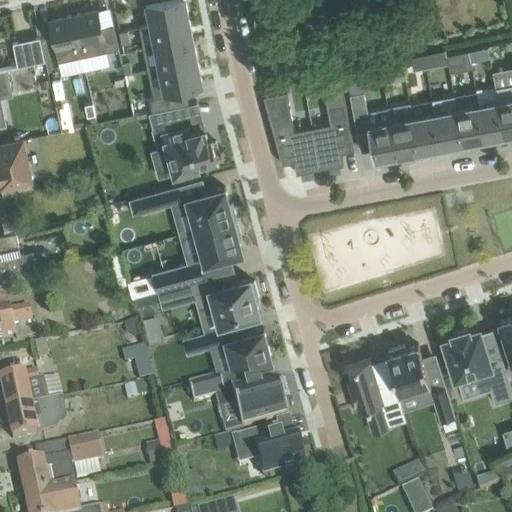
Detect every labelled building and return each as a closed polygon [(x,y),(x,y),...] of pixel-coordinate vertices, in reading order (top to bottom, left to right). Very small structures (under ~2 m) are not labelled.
[(145,0),(146,0),(151,23),(189,15),(185,0),(129,0),(130,3),(145,0)] [(99,8),(74,14),(83,55),(119,47),(114,23),(103,26),(99,8)] [(83,55),(74,14),(50,19),(59,60),(83,55)] [(156,45),(193,37),(189,16),(152,24),(156,45)] [(129,30),(121,32),(123,44),(131,42),(129,30)] [(41,36),(13,41),(18,65),(46,59),(41,36)] [(156,45),(160,66),(198,58),(193,37),(156,45)] [(427,67),(443,64),(440,50),(424,53),(427,67)] [(447,54),(449,62),(451,71),(467,68),(463,51),(447,54)] [(424,53),(411,56),(414,70),(427,67),(424,53)] [(198,58),(160,66),(165,89),(202,82),(198,58)] [(130,61),(123,62),(125,73),(132,71),(130,61)] [(389,82),(406,79),(403,63),(386,67),(389,82)] [(0,95),(12,93),(7,67),(0,68),(0,95)] [(331,122),(313,126),(320,167),(322,167),(334,164),(334,165),(344,163),(342,151),(355,149),(342,79),(323,83),(331,122)] [(511,82),(497,85),(499,98),(505,132),(511,131),(511,82)] [(350,90),(355,120),(370,118),(364,88),(350,90)] [(287,89),(264,94),(282,162),(294,160),(297,172),(307,170),(319,167),(319,168),(320,167),(313,126),(295,129),(287,89)] [(167,94),(149,97),(152,110),(170,106),(167,94)] [(435,110),(434,110),(440,145),(462,141),(455,106),(453,94),(433,97),(435,110)] [(505,132),(499,98),(477,101),(484,137),(505,132)] [(94,101),(85,103),(87,115),(96,113),(94,101)] [(462,141),(484,137),(477,101),(455,106),(462,141)] [(183,104),(150,111),(155,127),(154,128),(159,148),(152,149),(160,175),(175,171),(175,172),(199,166),(198,163),(218,157),(217,153),(220,152),(217,140),(213,141),(212,137),(209,138),(206,128),(202,129),(202,128),(202,126),(190,130),(183,105),(183,104)] [(418,149),(440,145),(434,110),(412,114),(418,149)] [(412,114),(390,118),(397,153),(418,149),(412,114)] [(374,157),(397,153),(390,118),(368,123),(374,157)] [(0,185),(0,186),(32,179),(23,138),(0,143),(0,185)] [(130,197),(134,211),(182,197),(178,184),(130,197)] [(230,202),(225,186),(187,196),(196,229),(237,218),(233,201),(230,202)] [(3,220),(6,234),(17,232),(14,218),(3,220)] [(205,262),(243,251),(239,235),(242,234),(237,218),(196,229),(205,262)] [(0,250),(20,246),(17,232),(6,234),(0,235),(0,250)] [(152,271),(157,289),(158,289),(192,280),(204,277),(199,259),(152,271)] [(219,324),(260,313),(256,298),(260,297),(255,279),(252,280),(250,276),(200,290),(204,305),(213,302),(219,324)] [(192,280),(158,289),(163,307),(197,297),(192,280)] [(10,308),(0,309),(0,337),(16,334),(13,323),(31,320),(28,308),(11,312),(10,308)] [(511,313),(511,314),(511,315),(500,320),(511,358),(508,360),(511,372),(511,313)] [(158,321),(143,325),(148,344),(163,341),(158,321)] [(185,335),(189,350),(222,341),(218,326),(185,335)] [(225,337),(234,370),(273,359),(264,326),(225,337)] [(480,382),(488,380),(495,402),(511,396),(511,386),(500,350),(487,354),(479,328),(469,331),(468,327),(453,332),(454,336),(445,339),(446,343),(442,344),(446,359),(451,358),(456,375),(458,374),(460,381),(478,376),(480,382)] [(405,344),(389,349),(390,352),(386,353),(392,372),(399,395),(432,385),(419,343),(406,347),(405,344)] [(144,347),(121,352),(124,364),(133,362),(138,381),(152,377),(144,347)] [(343,362),(350,385),(346,386),(352,406),(380,398),(387,420),(405,415),(403,409),(399,395),(392,372),(377,377),(372,362),(372,361),(370,354),(343,362)] [(25,374),(0,379),(7,409),(44,401),(49,400),(44,378),(39,379),(37,372),(25,374)] [(219,376),(188,384),(193,402),(224,394),(219,376)] [(246,387),(232,391),(242,428),(288,415),(283,396),(286,395),(282,381),(279,382),(278,378),(260,383),(260,382),(246,386),(246,387)] [(138,396),(135,385),(125,387),(127,398),(138,396)] [(441,418),(456,413),(447,385),(432,389),(441,418)] [(83,395),(74,396),(76,407),(85,406),(83,395)] [(44,401),(7,409),(13,439),(33,435),(38,434),(38,433),(50,431),(57,430),(50,400),(44,402),(44,401)] [(278,425),(236,437),(240,451),(255,447),(259,461),(264,476),(306,465),(299,438),(296,439),(283,443),(278,425)] [(71,454),(73,465),(101,459),(96,435),(59,443),(62,456),(71,454)] [(511,452),(495,460),(502,474),(511,470),(511,452)] [(71,466),(73,465),(71,454),(62,456),(18,465),(25,495),(75,484),(71,466)] [(398,489),(419,479),(424,477),(417,463),(391,475),(398,489)] [(497,475),(477,481),(481,494),(501,484),(497,475)] [(402,491),(407,501),(423,493),(418,483),(402,491)] [(79,502),(75,484),(25,495),(28,511),(75,511),(73,503),(79,502)] [(200,485),(188,488),(192,502),(204,499),(200,485)] [(175,493),(173,499),(175,510),(188,507),(185,491),(175,493)] [(433,511),(459,511),(454,501),(433,511)]
